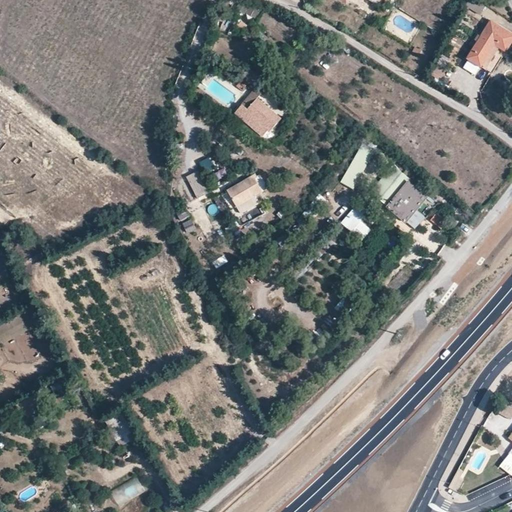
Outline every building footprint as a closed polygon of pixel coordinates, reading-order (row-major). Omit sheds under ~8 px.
[(463,0),(461,4),(480,15),(486,6),(475,0),(463,0)] [(241,21),(240,23),(237,26),(244,31),(248,25),(241,21)] [(511,41),(511,35),(490,21),(467,58),(468,59),(461,71),(470,76),(477,65),(481,67),(494,45),(506,52),(511,41)] [(444,74),(435,67),(430,75),(440,81),(444,74)] [(274,112),(259,98),(242,117),(263,136),(268,130),(264,125),(274,112)] [(382,148),(373,141),(368,149),(377,155),(382,148)] [(211,161),(207,154),(198,158),(201,166),(211,161)] [(403,173),(395,167),(373,194),(404,221),(425,196),(400,176),(403,173)] [(199,171),(187,176),(197,200),(210,195),(199,171)] [(258,178),(256,174),(227,191),(237,207),(262,192),(255,180),(258,178)] [(359,222),(371,209),(362,202),(351,215),(359,222)] [(191,219),(183,224),(188,232),(196,227),(191,219)] [(217,269),(229,262),(225,256),(213,262),(217,269)] [(362,297),(353,289),(342,302),(352,310),(362,297)] [(0,340),(31,330),(26,315),(0,324),(0,340)] [(33,413),(26,401),(17,406),(24,419),(33,413)] [(117,417),(109,420),(116,435),(124,431),(117,417)] [(464,472),(460,469),(451,486),(459,490),(464,480),(461,478),(464,472)] [(119,507),(146,492),(137,477),(110,492),(119,507)]
